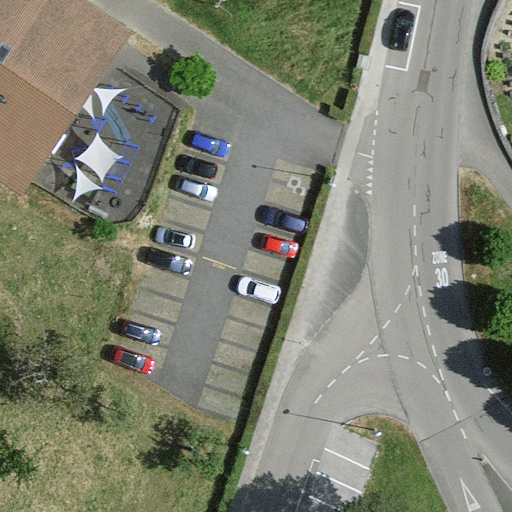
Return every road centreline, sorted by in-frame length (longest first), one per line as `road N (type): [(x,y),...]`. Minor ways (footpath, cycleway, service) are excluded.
road 1 (residential): [(422,311),(416,219),(442,0)]
road 2 (residential): [(268,511),(298,422),(329,382),(422,311)]
road 3 (residential): [(511,508),(457,412),(422,311)]
